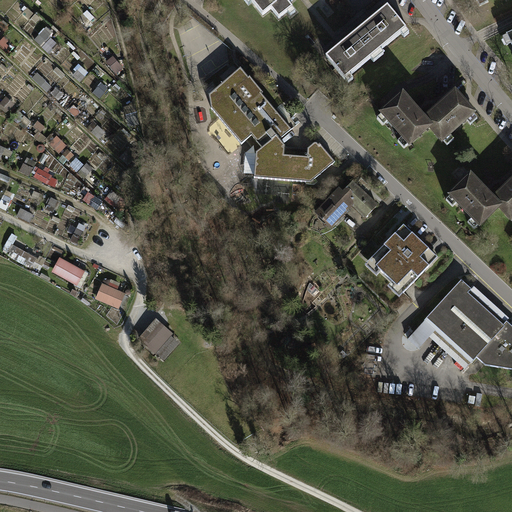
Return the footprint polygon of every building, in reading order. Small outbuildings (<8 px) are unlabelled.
[(248,0),(263,16),(269,11),(277,20),(285,13),(288,17),(293,13),(287,6),(293,0),(248,0)] [(410,34),(389,8),(373,20),(350,39),(329,56),(350,82),(410,34)] [(511,33),(503,38),(508,48),(511,45),(511,33)] [(108,62),(118,74),(124,69),(114,57),(108,62)] [(82,83),(90,74),(83,68),(75,77),(82,83)] [(241,69),(209,96),(211,109),(242,145),(252,136),(262,149),(256,154),(254,178),(306,182),(306,179),(315,180),(335,162),(320,144),(319,145),(317,144),(317,143),(315,143),(314,144),(308,149),(307,157),(285,156),(285,146),(280,140),(292,130),(241,69)] [(49,93),(53,88),(38,75),(34,80),(49,93)] [(405,85),(377,109),(408,146),(430,128),(440,140),(479,108),(457,82),(435,100),(425,108),(415,97),(405,85)] [(102,99),(109,90),(102,84),(95,94),(102,99)] [(78,119),(85,110),(59,86),(51,95),(78,119)] [(6,99),(3,107),(10,110),(14,103),(6,99)] [(61,153),(68,147),(58,136),(51,142),(61,153)] [(69,148),(63,152),(68,161),(74,157),(69,148)] [(87,178),(93,169),(87,165),(80,173),(87,178)] [(471,166),(447,189),(482,225),(501,207),(511,218),(511,217),(511,172),(508,177),(494,190),(482,178),(471,166)] [(344,190),(340,186),(315,211),(331,227),(353,205),(365,217),(372,210),(379,203),(361,186),(355,179),(344,190)] [(89,194),(85,200),(95,208),(99,202),(89,194)] [(80,224),(73,241),(81,244),(88,227),(80,224)] [(435,258),(401,225),(368,260),(402,292),(435,258)] [(29,246),(12,237),(4,252),(34,268),(41,256),(27,249),(29,246)] [(89,276),(61,260),(53,275),(81,291),(89,276)] [(473,288),(462,278),(408,338),(419,347),(430,336),(464,366),(468,361),(473,365),(480,358),(489,366),(511,368),(511,325),(508,322),(511,318),(475,286),(473,288)] [(105,285),(120,289),(122,284),(107,280),(105,285)] [(127,298),(102,286),(96,300),(121,312),(127,298)] [(176,336),(159,321),(141,341),(158,356),(176,336)]
